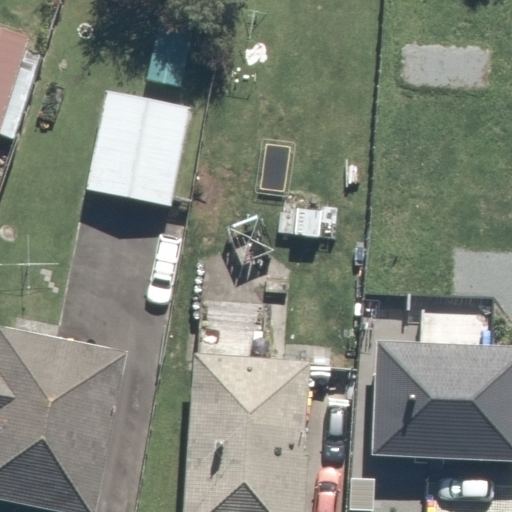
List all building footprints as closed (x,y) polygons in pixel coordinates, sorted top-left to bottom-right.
[(0,103),(27,39),(0,27),(0,103)] [(168,100),(87,87),(70,187),(151,201),(168,100)] [(511,134),(447,133),(445,235),(511,236),(511,134)] [(115,345),(0,319),(0,493),(79,511),(115,345)] [(511,336),(352,331),(349,450),(508,455),(511,336)] [(290,511),(302,352),(181,343),(168,511),(290,511)]
